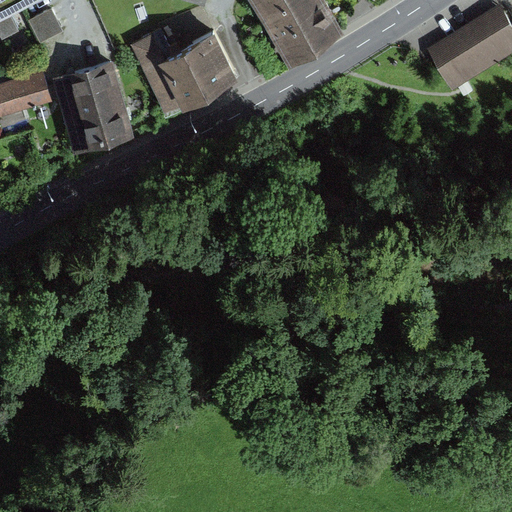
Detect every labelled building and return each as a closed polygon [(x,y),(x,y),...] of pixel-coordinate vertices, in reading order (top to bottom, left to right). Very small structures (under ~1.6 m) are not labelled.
[(18,3),(24,0),(0,0),(0,19),(10,38),(30,28),(18,3)] [(254,0),(288,61),(339,33),(320,0),(254,0)] [(56,7),(33,17),(43,40),(66,30),(56,7)] [(432,52),(454,86),(511,50),(511,33),(498,11),(432,52)] [(158,120),(231,82),(208,36),(150,66),(135,74),(158,120)] [(68,158),(126,142),(106,69),(48,85),(68,158)] [(0,126),(46,113),(38,84),(0,94),(0,126)]
